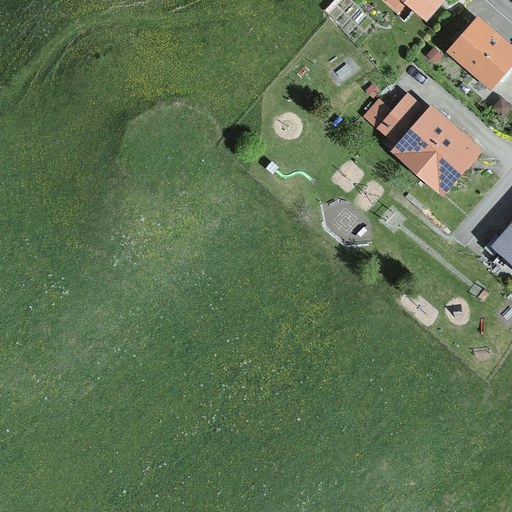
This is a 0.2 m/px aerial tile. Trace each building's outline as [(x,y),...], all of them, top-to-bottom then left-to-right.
[(397,0),(425,24),(445,0),(397,0)] [(511,51),(474,20),(445,54),(491,93),(511,67),(511,51)] [(433,50),(426,57),(435,65),(442,57),(433,50)] [(479,154),(407,93),(376,129),(396,146),(388,154),(440,199),(479,154)] [(511,224),(489,250),(511,270),(511,224)]
